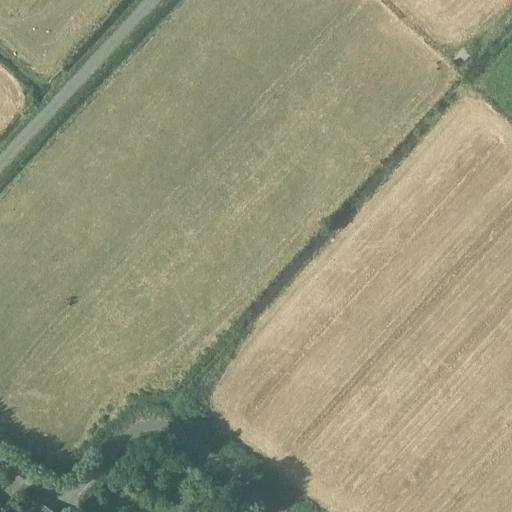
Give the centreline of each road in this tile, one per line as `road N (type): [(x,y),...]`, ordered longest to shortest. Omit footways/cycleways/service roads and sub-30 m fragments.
road 1 (residential): [(270,511),(155,426),(132,432),(66,493),(52,493),(0,460)]
road 2 (unclassified): [(0,163),(150,0)]
